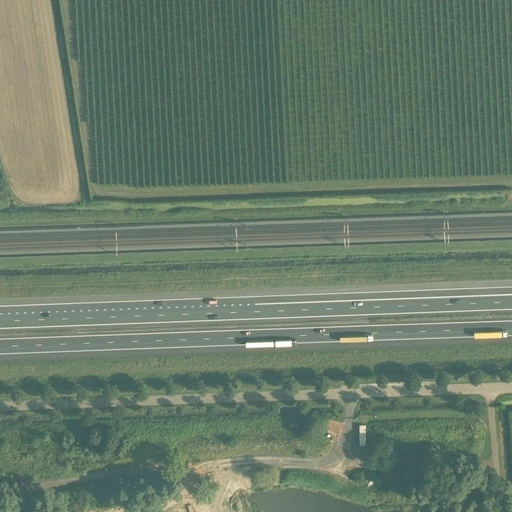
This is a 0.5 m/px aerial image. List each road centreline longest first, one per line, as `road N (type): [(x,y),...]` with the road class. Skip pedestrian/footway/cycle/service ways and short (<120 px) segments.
road 1 (motorway): [(0,347),(511,327)]
road 2 (motorway): [(511,302),(0,321)]
road 3 (unclassified): [(0,407),(491,386)]
road 4 (unclassified): [(502,511),(491,386)]
